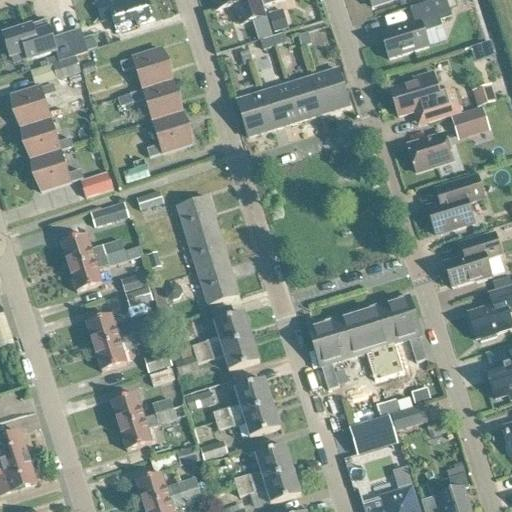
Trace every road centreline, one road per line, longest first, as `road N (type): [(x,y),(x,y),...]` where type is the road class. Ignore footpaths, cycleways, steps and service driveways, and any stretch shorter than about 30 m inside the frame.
road 1 (unclassified): [(82,511),(0,261)]
road 2 (unclassified): [(493,511),(415,269)]
road 3 (unclassified): [(343,511),(281,314)]
road 4 (unclassified): [(239,171),(183,0)]
road 5 (unclassified): [(281,314),(239,171)]
road 6 (unclassified): [(415,269),(376,129)]
road 7 (unclassified): [(239,171),(376,129)]
road 8 (unclassified): [(281,314),(415,269)]
road 9 (unclassified): [(376,129),(333,0)]
